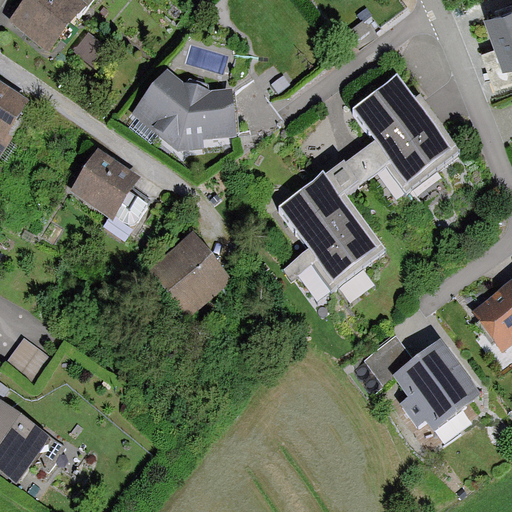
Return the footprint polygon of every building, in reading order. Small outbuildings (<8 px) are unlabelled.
[(29,0),(10,25),(49,56),(87,8),(89,10),(97,0),(29,0)] [(511,2),(484,13),(496,46),(503,66),(511,63),(511,2)] [(371,33),(363,23),(347,35),(355,45),(371,33)] [(108,51),(88,36),(74,55),(94,70),(108,51)] [(511,63),(503,66),(496,46),(481,51),(495,88),(511,81),(511,63)] [(168,73),(131,118),(179,154),(205,152),(204,144),(238,141),(233,93),(212,95),(184,86),(168,73)] [(453,155),(398,81),(353,115),(375,145),(391,166),(408,189),(453,155)] [(10,137),(30,106),(0,85),(0,160),(14,140),(10,137)] [(391,166),(375,145),(325,182),(341,203),(391,166)] [(135,192),(141,182),(98,154),(70,196),(113,225),(116,219),(124,224),(129,226),(136,225),(141,222),(153,203),(135,192)] [(325,182),(324,180),(279,213),(309,253),(283,273),(291,283),(318,264),(335,286),(379,252),(341,203),(325,182)] [(234,286),(193,236),(147,273),(187,323),(234,286)] [(72,249),(65,260),(80,270),(88,258),(72,249)] [(344,288),(352,301),(377,287),(369,273),(344,288)] [(511,285),(472,315),(503,357),(511,349),(511,285)] [(384,388),(393,382),(416,365),(397,339),(365,362),(384,388)] [(52,361),(25,340),(6,365),(33,386),(52,361)] [(434,435),(483,400),(442,345),(416,365),(393,382),(408,402),(400,408),(417,431),(426,424),(434,435)] [(0,404),(0,474),(18,487),(40,456),(55,466),(67,450),(46,435),(45,437),(0,404)]
